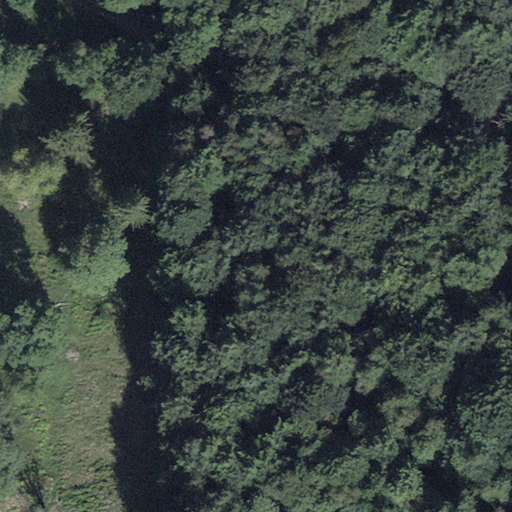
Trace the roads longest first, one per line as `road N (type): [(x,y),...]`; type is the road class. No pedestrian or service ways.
road 1 (track): [(80,0),(191,58),(215,82),(280,70),(345,94),(472,110),(500,101),(511,82)]
road 2 (track): [(0,49),(161,41)]
